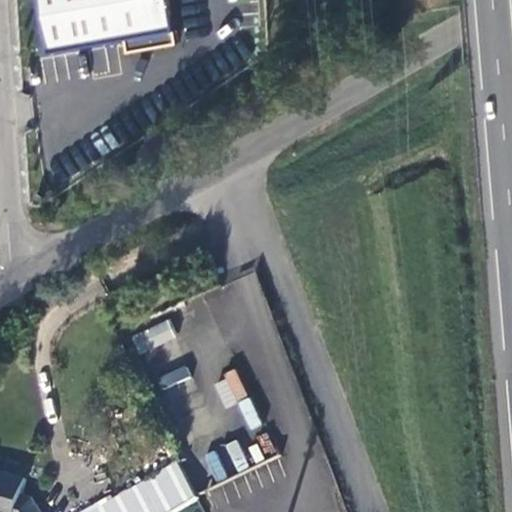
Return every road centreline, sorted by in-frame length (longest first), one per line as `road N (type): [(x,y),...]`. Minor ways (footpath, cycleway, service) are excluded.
road 1 (tertiary): [(511,9),(21,274)]
road 2 (trunk): [(493,0),(511,232)]
road 3 (unclassified): [(0,76),(10,239),(21,274)]
